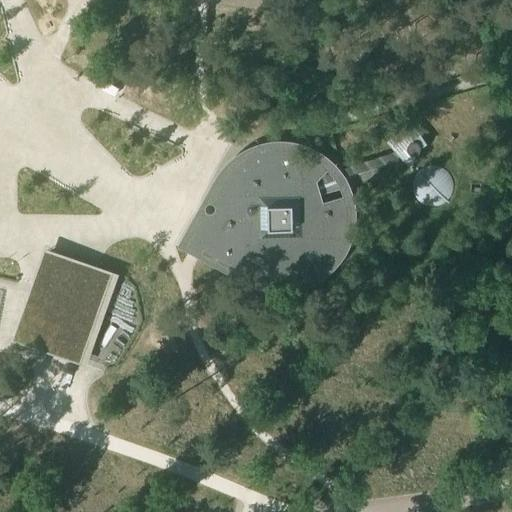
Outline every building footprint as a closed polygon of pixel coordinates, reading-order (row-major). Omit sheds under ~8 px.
[(469,38),(454,37),(452,65),(467,66),(469,38)] [(409,122),(387,140),(407,161),(413,153),(414,153),(416,153),(417,153),(419,152),(420,151),(421,149),(421,148),(421,147),(421,146),(425,143),(409,122)] [(204,219),(190,245),(247,276),(250,272),(252,273),(258,276),(265,277),(271,278),(278,279),(285,279),(292,278),(298,276),(304,274),(310,271),(316,267),(321,263),(326,258),(330,253),(334,247),(337,241),(340,235),(342,229),(343,222),(343,215),(348,215),(348,202),(325,203),(322,194),(376,181),(373,170),(320,184),(316,171),(321,170),(295,159),(291,157),(287,155),(283,154),(279,153),(274,153),(270,153),(268,153),(261,155),(253,159),(249,161),(245,164),(241,169),(237,175),(225,197),(237,194),(222,229),(204,219)] [(410,179),(410,183),(410,187),(410,190),(411,193),(412,196),(413,198),(414,200),(416,201),(417,203),(419,205),(421,206),(423,207),(425,209),(427,209),(430,210),(432,210),(434,210),(436,210),(438,209),(441,208),(443,207),(445,206),(447,205),(448,203),(450,201),(451,199),(452,197),(453,194),(454,192),(454,189),(454,187),(454,183),(453,181),(453,178),(452,176),(450,174),(449,172),(447,169),(445,168),(443,167),(441,166),(439,165),(435,164),(433,164),(430,164),(428,165),(426,165),(423,166),(419,168),(416,171),(413,175),(410,179)] [(12,339),(85,365),(118,273),(45,246),(12,339)]
